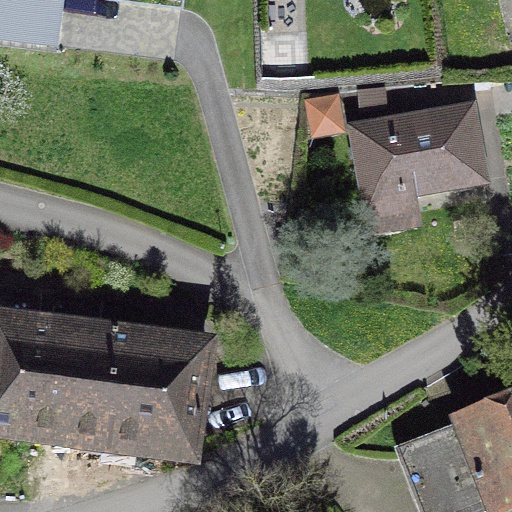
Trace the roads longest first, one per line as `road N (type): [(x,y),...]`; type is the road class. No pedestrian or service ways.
road 1 (residential): [(0,205),(176,262),(278,330),(330,418)]
road 2 (residential): [(511,297),(330,418)]
road 3 (residential): [(330,418),(142,511)]
